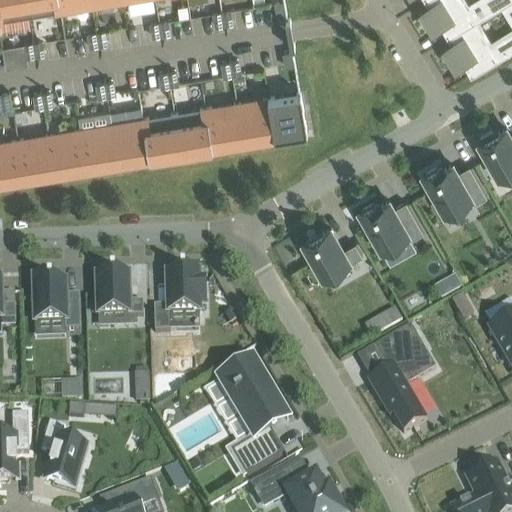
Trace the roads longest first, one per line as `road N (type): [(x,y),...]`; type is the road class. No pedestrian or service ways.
road 1 (residential): [(387,15),(0,80)]
road 2 (unclassified): [(239,230),(387,479)]
road 3 (unclassified): [(449,111),(239,230)]
road 4 (unclassified): [(239,230),(0,238)]
road 5 (unclassified): [(511,416),(387,479)]
